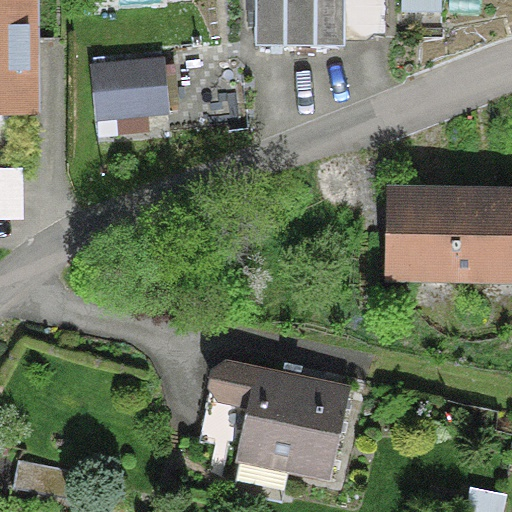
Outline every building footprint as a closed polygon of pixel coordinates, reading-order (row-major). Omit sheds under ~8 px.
[(0,0),(0,114),(28,114),(27,0),(0,0)] [(376,30),(376,0),(251,0),(251,49),(341,50),(341,30),(376,30)] [(219,61),(95,72),(100,135),(224,124),(219,61)] [(0,221),(18,221),(17,174),(0,174),(0,221)] [(511,201),(404,200),(402,275),(511,276),(511,201)] [(327,481),(345,393),(223,367),(210,375),(208,389),(215,401),(244,408),(235,449),(289,461),(287,473),(327,481)] [(70,475),(14,464),(9,492),(65,503),(70,475)] [(464,511),(496,511),(498,503),(468,497),(464,511)]
